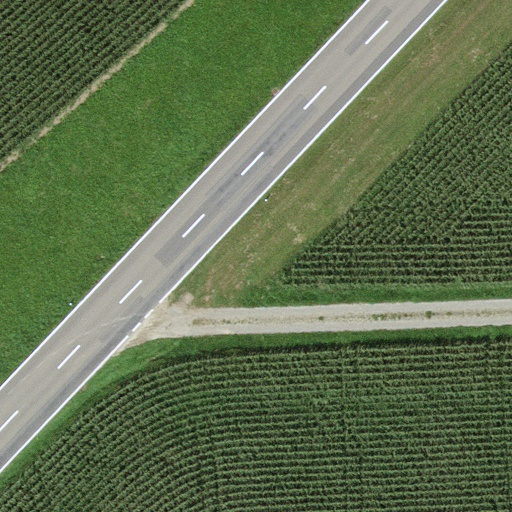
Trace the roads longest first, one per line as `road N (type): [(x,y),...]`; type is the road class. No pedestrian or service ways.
road 1 (tertiary): [(0,428),(406,0)]
road 2 (track): [(88,334),(255,318),(511,310)]
